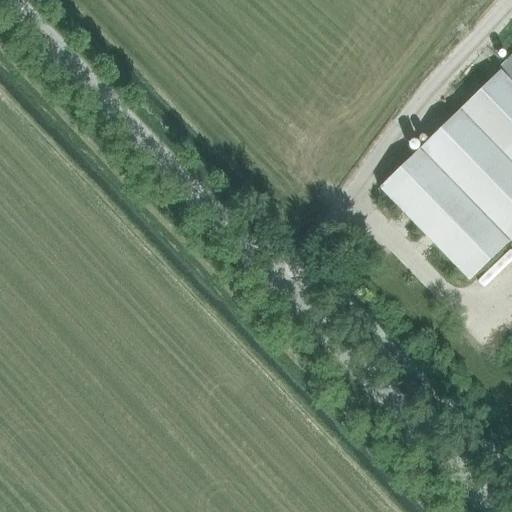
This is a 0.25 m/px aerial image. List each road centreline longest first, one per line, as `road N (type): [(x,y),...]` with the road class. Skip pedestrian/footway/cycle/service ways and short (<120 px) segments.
road 1 (tertiary): [(497,511),(8,0)]
road 2 (unknown): [(299,300),(511,27)]
